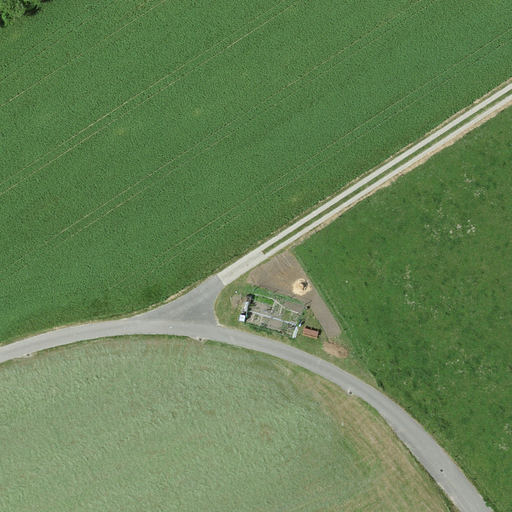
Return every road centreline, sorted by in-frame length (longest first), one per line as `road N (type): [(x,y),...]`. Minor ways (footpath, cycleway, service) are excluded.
road 1 (track): [(0,355),(105,328),(152,326),(274,348),(388,409),(480,511)]
road 2 (track): [(511,90),(221,279),(175,327)]
